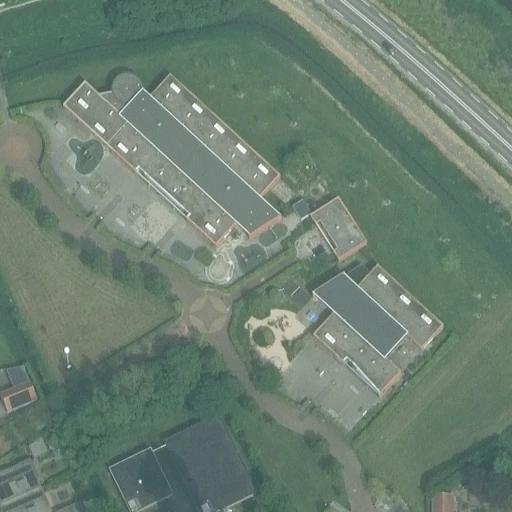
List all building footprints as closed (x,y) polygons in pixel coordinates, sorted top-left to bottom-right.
[(259,202),(280,179),(170,78),(149,101),(143,96),(143,88),(139,81),(137,80),(136,79),(134,78),(132,77),(130,77),(128,77),(126,77),(124,77),(122,78),(120,79),(118,80),(117,81),(115,83),(114,85),(113,87),(112,88),(112,90),(112,91),(112,93),(112,95),(112,96),(100,99),(85,86),(63,109),(136,176),(137,175),(136,175),(141,170),(146,176),(144,178),(183,214),(185,212),(191,217),(187,221),(186,222),(216,250),(237,226),(250,239),(249,240),(249,241),(281,220),(281,219),(279,221),(259,202)] [(338,264),(358,251),(368,244),(339,201),(310,219),(315,227),(316,228),(317,228),(317,227),(320,225),(338,252),(334,255),(334,254),(333,255),(338,264)] [(279,229),(285,246),(298,242),(292,224),(279,229)] [(406,339),(422,353),(444,329),(378,269),(371,276),(361,268),(345,278),(344,277),(312,298),(313,299),(315,298),(334,316),(313,339),(343,367),(344,366),(349,361),(355,366),(353,368),(379,398),(378,399),(379,400),(401,376),(385,361),(406,339)] [(7,414),(37,402),(30,385),(0,397),(7,414)] [(219,419),(166,445),(198,511),(222,511),(256,495),(219,419)] [(49,456),(42,440),(29,449),(34,462),(49,456)] [(151,451),(110,472),(129,511),(141,511),(173,497),(151,451)] [(39,491),(35,481),(38,480),(34,471),(34,472),(30,463),(0,475),(0,500),(2,506),(3,507),(39,491)] [(3,507),(2,506),(0,507),(0,508),(1,511),(0,511),(47,511),(46,508),(50,506),(46,498),(45,498),(41,489),(39,491),(3,507)] [(453,511),(453,498),(433,498),(433,511),(453,511)]
